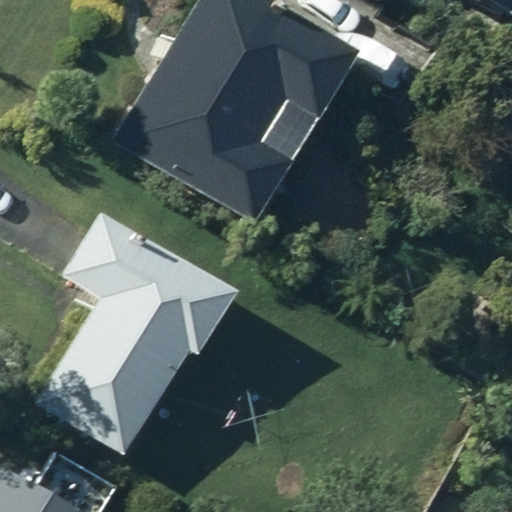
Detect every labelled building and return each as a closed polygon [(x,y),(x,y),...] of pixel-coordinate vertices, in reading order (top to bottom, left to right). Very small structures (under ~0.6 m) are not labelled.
[(238,0),(197,0),(107,151),(246,234),(347,65),(238,0)] [(443,0),(467,15),(476,0),(443,0)] [(54,290),(93,313),(33,413),(119,464),(179,363),(188,369),(224,308),(91,229),(54,290)] [(474,348),(458,374),(480,387),(496,361),(474,348)] [(95,511),(105,496),(50,463),(26,503),(0,486),(0,511),(95,511)]
